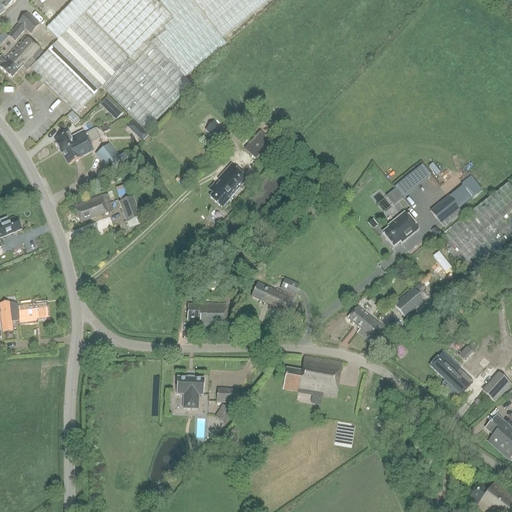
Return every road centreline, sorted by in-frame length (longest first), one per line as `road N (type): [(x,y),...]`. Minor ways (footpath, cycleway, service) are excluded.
road 1 (unclassified): [(511,473),(475,452),(376,367),(348,356),(115,341)]
road 2 (track): [(73,287),(234,154)]
road 3 (tertiary): [(75,303),(49,208),(0,124)]
road 4 (tertiary): [(69,511),(76,354)]
